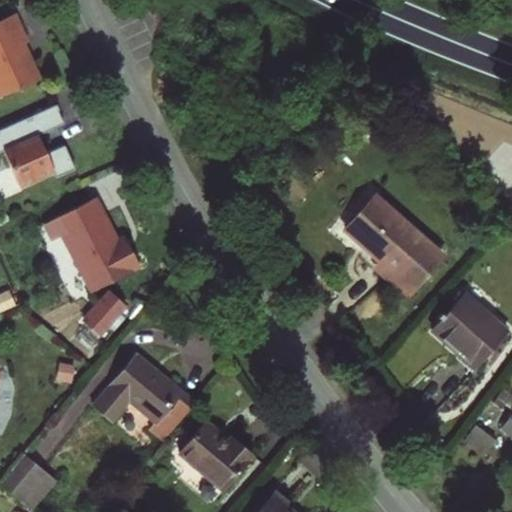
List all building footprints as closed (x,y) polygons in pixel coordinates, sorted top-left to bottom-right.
[(15,17),(0,23),(0,99),(39,83),(24,47),(28,45),(15,17)] [(57,107),(0,131),(0,154),(3,153),(19,189),(54,174),(56,180),(76,172),(66,148),(48,156),(40,137),(63,127),(57,113),(60,112),(57,107)] [(412,289),(443,254),(377,194),(347,227),(374,251),(377,247),(383,253),(378,259),(412,289)] [(499,204),(493,198),(480,213),(490,222),(506,204),(502,201),(499,204)] [(94,201),(41,225),(48,241),(62,235),(88,294),(134,273),(125,252),(118,255),(94,201)] [(508,331),(463,291),(451,304),(444,312),(442,309),(435,317),(438,319),(432,326),(477,366),(508,331)] [(124,301),(105,293),(89,331),(107,338),(124,301)] [(448,302),(442,309),(444,312),(451,304),(448,302)] [(162,440),(193,403),(134,355),(95,403),(115,420),(128,403),(156,425),(151,431),(162,440)] [(511,408),(511,412),(501,426),(511,434),(511,392),(504,386),(493,401),(501,407),(504,402),(511,408)] [(223,492),(252,457),(230,439),(228,442),(204,422),(178,454),(223,492)] [(485,455),(494,442),(474,430),(465,442),(485,455)] [(0,484),(19,499),(43,471),(24,455),(0,484)] [(55,481),(43,471),(19,499),(32,510),(55,481)] [(293,511),(287,506),(289,503),(274,490),(255,511),(293,511)]
